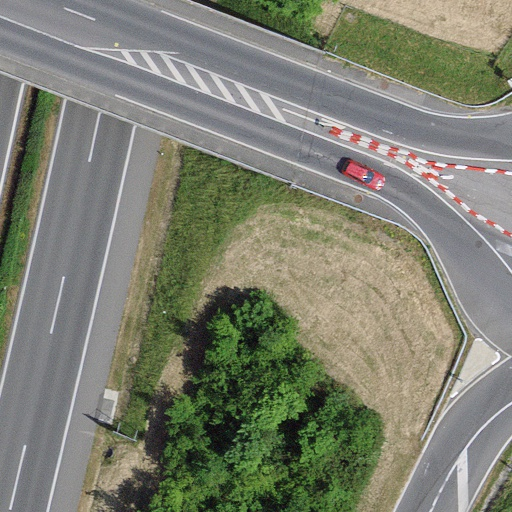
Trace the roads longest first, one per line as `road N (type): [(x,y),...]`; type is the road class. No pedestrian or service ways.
road 1 (motorway): [(8,511),(124,0)]
road 2 (secondary): [(0,0),(305,117)]
road 3 (secondary): [(305,117),(411,194),(511,314)]
road 4 (secondary): [(511,140),(426,138),(305,117)]
road 5 (motorway): [(431,511),(456,459),(511,406)]
